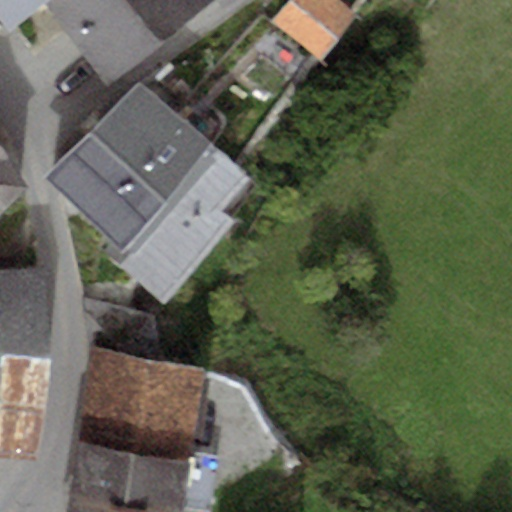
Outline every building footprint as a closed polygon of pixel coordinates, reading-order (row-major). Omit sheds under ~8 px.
[(27,0),(0,0),(0,6),(8,16),(27,0)] [(50,0),(109,75),(198,0),(50,0)] [(286,0),(271,19),(323,53),(357,4),(350,0),(286,0)] [(211,125),(138,69),(42,165),(112,230),(123,237),(206,131),(211,125)] [(0,201),(34,169),(0,122),(0,201)] [(251,163),(206,131),(123,237),(112,230),(104,241),(167,292),(237,207),(224,196),(251,163)] [(43,255),(0,260),(0,444),(42,444),(43,255)] [(157,304),(103,302),(64,511),(180,511),(204,352),(154,344),(157,304)]
